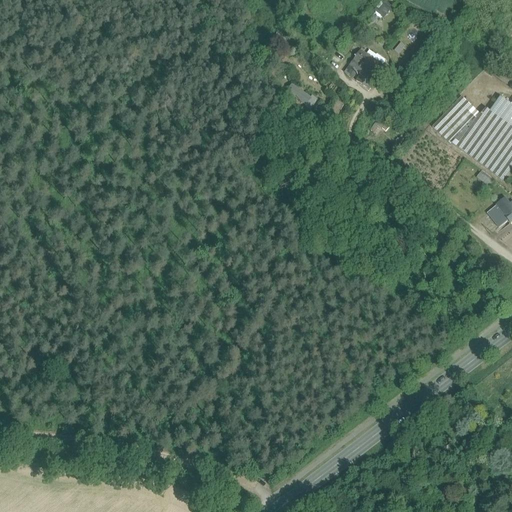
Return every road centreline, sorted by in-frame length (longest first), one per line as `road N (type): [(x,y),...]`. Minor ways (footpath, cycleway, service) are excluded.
road 1 (primary): [(276,511),(511,331)]
road 2 (track): [(0,428),(160,456),(236,477),(270,498)]
